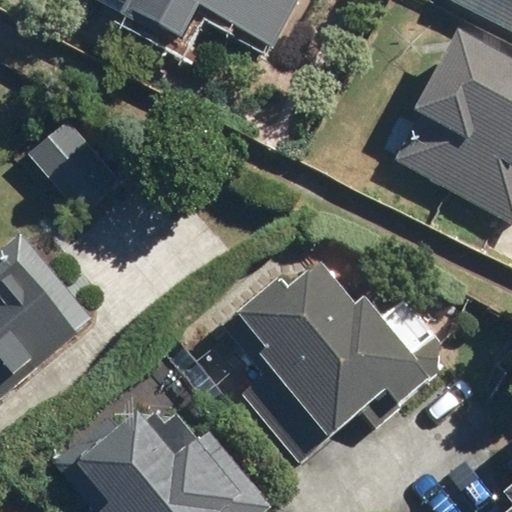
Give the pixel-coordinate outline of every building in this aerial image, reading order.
[(130,0),(122,16),(186,50),(202,19),(267,53),(295,0),(130,0)] [(511,0),(445,0),(511,34),(511,0)] [(511,62),(462,36),(395,165),(511,224),(511,62)] [(0,421),(105,325),(26,238),(0,261),(0,421)] [(361,315),(321,269),(291,296),(282,286),(224,337),(264,382),(245,399),(308,471),(389,399),(402,414),(437,384),(370,308),(361,315)] [(276,511),(277,511),(195,421),(179,436),(157,412),(137,431),(121,413),(56,472),(92,511),(276,511)]
